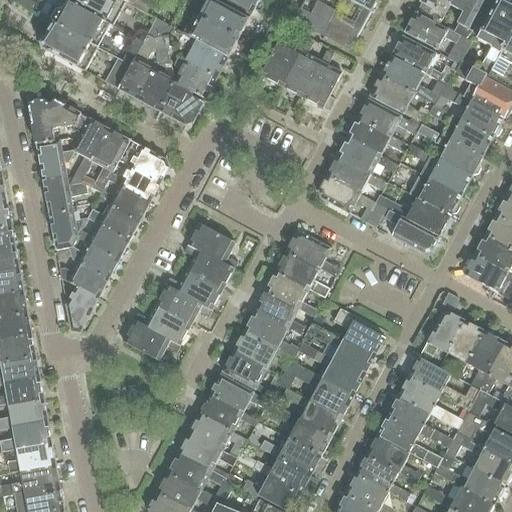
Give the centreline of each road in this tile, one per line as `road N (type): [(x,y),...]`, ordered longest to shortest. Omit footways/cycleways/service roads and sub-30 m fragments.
road 1 (residential): [(59,360),(91,352),(215,125)]
road 2 (residential): [(0,81),(29,185),(59,360)]
road 3 (residential): [(318,511),(438,280)]
road 4 (residential): [(294,204),(401,0)]
road 5 (residential): [(188,392),(274,231)]
road 6 (residential): [(438,280),(294,204)]
road 7 (residential): [(59,360),(96,511)]
road 8 (residential): [(438,280),(511,152)]
road 9 (residential): [(215,125),(285,0)]
